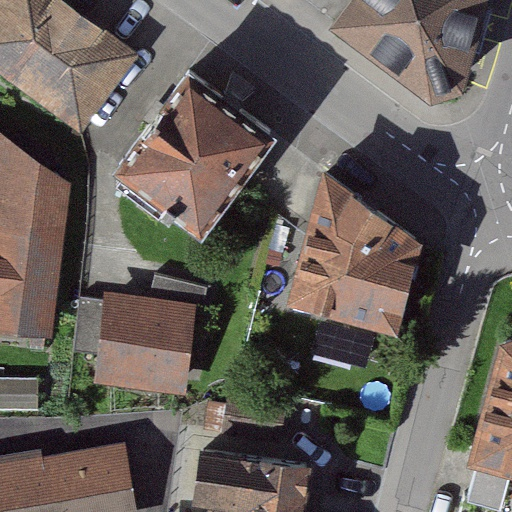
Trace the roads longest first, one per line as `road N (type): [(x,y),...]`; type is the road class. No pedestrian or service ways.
road 1 (residential): [(209,0),(484,202)]
road 2 (residential): [(484,202),(411,511)]
